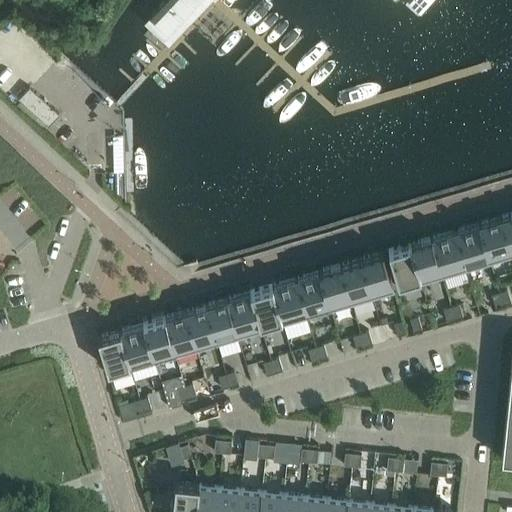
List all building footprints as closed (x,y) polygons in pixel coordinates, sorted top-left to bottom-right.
[(162,39),(167,43),(207,0),(163,0),(143,21),(162,39)] [(59,114),(29,87),(18,99),(48,126),(59,114)] [(510,257),(511,256),(511,212),(498,217),(510,257)] [(476,223),(488,264),(510,257),(498,217),(476,223)] [(476,223),(455,230),(466,270),(488,264),(476,223)] [(445,276),(466,270),(455,230),(433,236),(445,276)] [(411,243),(423,283),(445,276),(433,236),(411,243)] [(423,283),(411,243),(388,250),(400,290),(423,283)] [(382,252),(360,258),(372,298),(394,291),(382,252)] [(351,304),(372,298),(360,258),(340,264),(351,304)] [(340,264),(319,270),(331,310),(351,304),(340,264)] [(331,310),(319,270),(295,278),(307,317),(331,310)] [(295,278),(270,285),(282,325),(307,317),(295,278)] [(270,285),(250,291),(262,331),(282,325),(270,285)] [(499,292),(503,304),(511,302),(507,289),(499,292)] [(250,291),(226,298),(238,338),(262,331),(250,291)] [(495,307),(503,304),(499,292),(491,294),(495,307)] [(226,298),(205,304),(217,344),(238,338),(226,298)] [(450,306),(454,319),(462,316),(458,303),(450,306)] [(184,310),(196,350),(217,344),(205,304),(184,310)] [(454,319),(450,306),(442,308),(446,321),(454,319)] [(184,310),(164,317),(175,356),(196,350),(184,310)] [(413,331),(421,328),(417,316),(409,318),(413,331)] [(155,363),(175,356),(164,317),(143,323),(155,363)] [(397,336),(405,333),(402,320),(393,323),(397,336)] [(143,323),(119,330),(131,370),(155,363),(143,323)] [(109,376),(131,370),(119,330),(97,336),(109,376)] [(360,333),(364,346),(372,343),(368,330),(360,333)] [(364,346),(360,333),(352,335),(356,348),(364,346)] [(315,346),(319,359),(327,357),(323,344),(315,346)] [(319,359),(315,346),(307,349),(311,361),(319,359)] [(511,346),(501,459),(511,460),(511,346)] [(275,372),(282,370),(278,357),(271,359),(275,372)] [(267,374),(275,372),(271,359),(263,362),(267,374)] [(229,386),(237,383),(233,370),(225,373),(229,386)] [(229,386),(225,373),(217,375),(221,388),(229,386)] [(184,385),(188,398),(196,396),(192,383),(184,385)] [(188,398),(184,385),(176,388),(180,401),(188,398)] [(143,411),(151,409),(147,396),(139,399),(143,411)] [(143,411),(139,399),(131,401),(135,414),(143,411)] [(222,452),(223,439),(215,438),(214,451),(222,452)] [(230,453),(232,440),(223,439),(222,452),(230,453)] [(265,456),(266,443),(258,442),(257,456),(265,456)] [(179,446),(183,458),(191,456),(187,443),(179,446)] [(273,457),(275,444),(266,443),(265,456),(273,457)] [(308,461),(309,448),(301,447),(300,460),(308,461)] [(316,462),(318,449),(309,448),(308,461),(316,462)] [(351,465),(353,452),(344,451),(343,465),(351,465)] [(359,466),(361,453),(353,452),(351,465),(359,466)] [(394,470),(396,457),(387,456),(386,469),(394,470)] [(403,471),(404,458),(396,457),(394,470),(403,471)] [(429,474),(437,475),(439,461),(430,460),(429,474)] [(439,461),(437,475),(446,476),(447,462),(439,461)] [(174,481),(170,511),(192,511),(196,483),(174,481)] [(215,511),(218,486),(196,484),(193,511),(215,511)] [(237,511),(240,488),(218,486),(215,511),(237,511)] [(259,511),(261,490),(240,488),(237,511),(259,511)] [(280,511),(283,493),(261,490),(259,511),(280,511)] [(302,511),(305,495),(283,493),(280,511),(302,511)] [(324,511),(326,497),(305,495),(302,511),(324,511)] [(346,511),(348,499),(326,497),(324,511),(346,511)] [(368,511),(369,502),(348,499),(346,511),(368,511)] [(389,511),(391,504),(369,502),(368,511),(389,511)]
